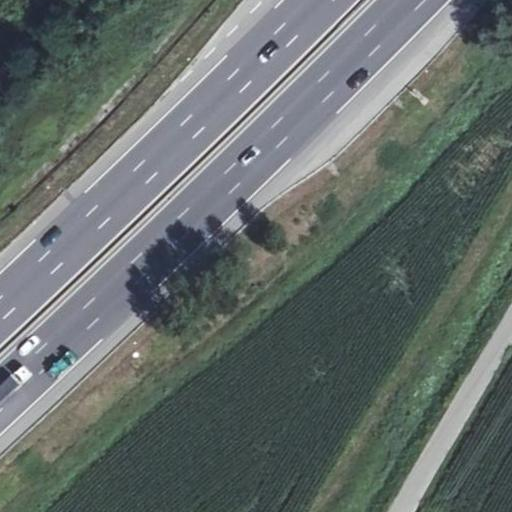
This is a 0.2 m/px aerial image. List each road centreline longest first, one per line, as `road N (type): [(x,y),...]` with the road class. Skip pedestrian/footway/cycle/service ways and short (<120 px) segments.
road 1 (motorway): [(0,400),(412,0)]
road 2 (motorway): [(322,0),(0,310)]
road 3 (track): [(0,207),(120,91),(197,0)]
road 4 (unclassified): [(511,337),(406,511)]
